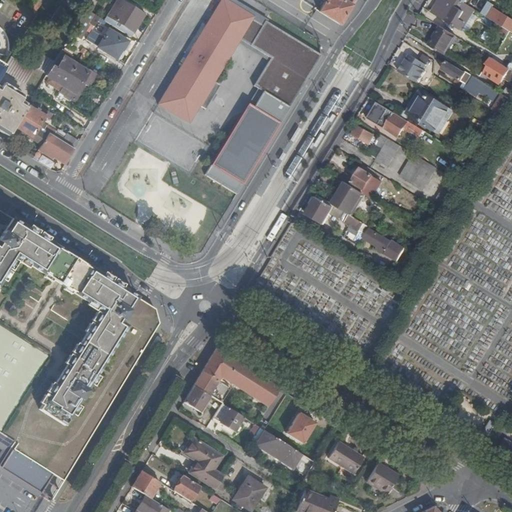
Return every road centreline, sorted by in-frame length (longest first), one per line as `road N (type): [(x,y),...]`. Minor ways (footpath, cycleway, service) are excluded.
road 1 (secondary): [(227,301),(409,0)]
road 2 (secondary): [(376,0),(338,47),(198,283)]
road 3 (tertiary): [(469,473),(218,314)]
road 4 (residential): [(173,0),(57,196)]
road 5 (residential): [(0,189),(183,309)]
road 6 (secondary): [(75,511),(167,361)]
road 7 (residential): [(198,283),(57,196)]
